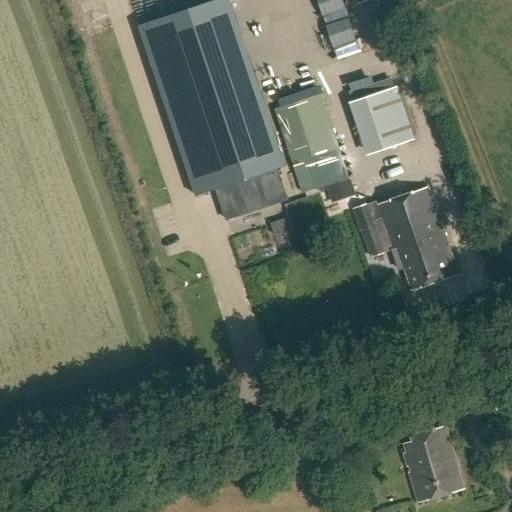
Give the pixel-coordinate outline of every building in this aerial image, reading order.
[(216,0),(148,23),(143,25),(201,195),(206,193),(216,190),(226,221),(288,200),(277,168),(220,0),(216,0)] [(340,48),(383,36),(379,21),(336,34),(340,48)] [(397,87),(349,103),(367,156),(415,140),(397,87)] [(320,95),(274,110),(303,195),(326,187),(349,179),(338,148),(323,102),(320,95)] [(326,187),(332,203),(355,195),(350,179),(349,179),(326,187)] [(405,267),(413,289),(459,273),(429,187),(357,211),(372,256),(393,249),(394,252),(397,251),(403,268),(405,267)] [(270,223),(274,235),(293,229),(289,217),(270,223)] [(464,490),(446,427),(412,436),(413,441),(404,444),(407,453),(404,454),(418,503),(464,490)]
